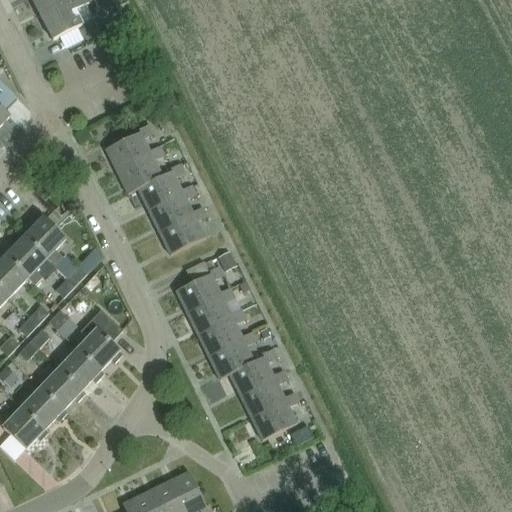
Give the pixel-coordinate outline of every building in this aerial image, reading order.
[(30,0),(42,22),(83,0),(30,0)] [(88,0),(83,0),(42,22),(53,44),(83,28),(75,14),(86,8),(91,5),(88,0)] [(110,0),(93,0),(98,9),(112,2),(110,0)] [(86,8),(75,14),(83,28),(94,23),(86,8)] [(0,83),(0,108),(4,113),(17,99),(0,83)] [(0,130),(11,119),(4,113),(0,108),(0,130)] [(140,134),(105,151),(116,174),(151,157),(149,154),(144,143),(153,138),(148,128),(139,132),(140,134)] [(151,157),(116,174),(128,198),(137,193),(162,180),(154,164),(163,159),(159,150),(149,154),(151,157)] [(162,180),(137,193),(147,213),(182,196),(181,193),(175,181),(185,177),(180,167),(171,172),(172,175),(162,180)] [(46,185),(37,195),(41,199),(45,195),(51,189),(46,185)] [(186,203),(196,198),(192,189),(181,193),(182,196),(147,213),(158,236),(194,218),(192,216),(186,203)] [(194,218),(158,236),(169,259),(205,241),(197,225),(207,220),(202,211),(192,216),(194,218)] [(56,253),(66,242),(44,220),(33,232),(29,228),(21,237),(24,240),(47,263),(46,263),(53,271),(63,260),(56,253)] [(47,263),(24,240),(14,251),(10,247),(2,256),(5,259),(28,282),(35,288),(43,280),(36,273),(46,263),(47,263)] [(222,259),(219,260),(224,271),(235,266),(230,255),(222,259)] [(69,258),(60,265),(69,276),(78,270),(69,258)] [(28,282),(5,259),(0,264),(0,291),(9,301),(28,282)] [(209,276),(175,294),(187,316),(222,298),(221,296),(214,282),(224,278),(219,269),(208,274),(209,276)] [(78,270),(67,282),(75,290),(86,278),(78,270)] [(97,277),(86,288),(91,293),(102,281),(97,277)] [(67,282),(56,293),(64,301),(75,290),(67,282)] [(247,284),(240,287),(243,294),(250,290),(247,284)] [(0,310),(9,301),(0,291),(0,310)] [(222,298),(187,316),(197,336),(232,318),(231,316),(225,304),(235,299),(230,291),(221,296),(222,298)] [(50,316),(41,308),(30,319),(39,327),(50,316)] [(232,318),(197,336),(208,359),(244,341),(243,339),(236,326),(246,321),(241,311),(231,316),(232,318)] [(61,314),(50,326),(57,333),(68,321),(61,314)] [(101,314),(81,335),(89,342),(90,341),(98,333),(111,346),(123,334),(101,314)] [(30,319),(19,332),(27,340),(39,327),(30,319)] [(267,331),(260,334),(264,341),(270,338),(267,331)] [(50,341),(42,333),(30,346),(38,354),(50,341)] [(123,358),(111,346),(98,333),(90,341),(89,342),(79,353),(101,375),(101,374),(112,363),(115,366),(123,358)] [(244,341),(208,359),(219,382),(229,377),(255,364),(247,348),(257,343),(252,334),(243,339),(244,341)] [(8,360),(19,349),(12,342),(1,353),(8,360)] [(38,354),(30,346),(20,357),(28,365),(38,354)] [(265,359),(255,364),(229,377),(240,398),(276,380),(275,377),(269,365),(277,360),(273,352),(264,356),(265,359)] [(104,377),(101,374),(101,375),(79,353),(60,373),(82,393),(92,382),(96,386),(104,377)] [(51,382),(41,392),(64,412),(65,412),(73,403),(77,406),(86,396),(82,393),(60,373),(58,375),(50,368),(44,375),(51,382)] [(6,371),(0,377),(0,381),(10,391),(18,382),(6,371)] [(289,383),(285,375),(284,373),(275,377),(276,380),(240,398),(251,419),(287,401),(285,399),(280,387),(289,383)] [(64,412),(41,392),(23,411),(44,432),(45,432),(56,420),(60,424),(68,415),(65,412),(64,412)] [(287,401),(251,419),(262,442),(298,424),(291,409),(299,405),(294,394),(285,399),(287,401)] [(49,435),(45,432),(44,432),(23,411),(4,431),(26,452),(37,441),(40,444),(49,435)] [(300,432),(290,437),(297,449),(306,444),(300,432)] [(190,473),(168,484),(181,511),(212,511),(210,508),(208,509),(190,473)] [(181,511),(168,484),(146,495),(154,511),(181,511)] [(154,511),(146,495),(123,506),(126,511),(154,511)]
